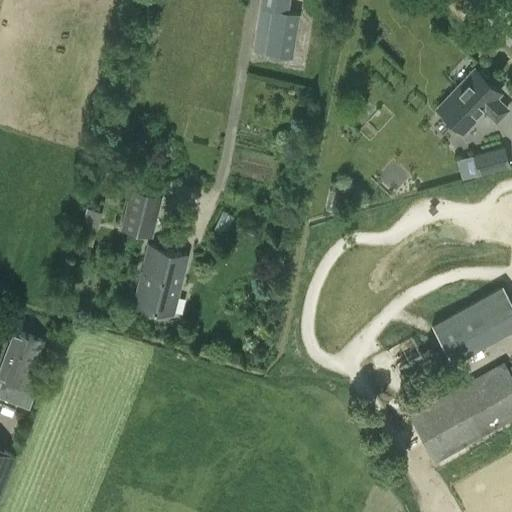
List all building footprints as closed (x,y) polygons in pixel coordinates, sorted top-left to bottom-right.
[(261,0),(253,50),(293,56),(300,12),(289,11),(290,0),(261,0)] [(438,107),(444,113),(443,115),(457,127),(458,126),(465,132),(485,109),(497,120),(508,108),(496,97),(501,92),(488,80),(489,78),(481,70),(479,72),(475,68),(438,107)] [(504,145),(473,153),(474,156),(457,161),(462,179),(510,166),(504,145)] [(131,189),(121,229),(153,237),(163,196),(131,189)] [(149,243),(135,301),(172,310),(186,252),(149,243)] [(511,300),(503,284),(432,323),(453,361),(511,327),(511,300)] [(25,384),(42,338),(10,326),(0,353),(0,374),(3,375),(0,383),(0,396),(29,408),(37,388),(25,384)] [(385,348),(405,383),(430,369),(410,334),(385,348)] [(410,413),(434,457),(511,413),(511,365),(508,367),(504,361),(410,413)] [(0,447),(0,491),(16,454),(0,447)]
